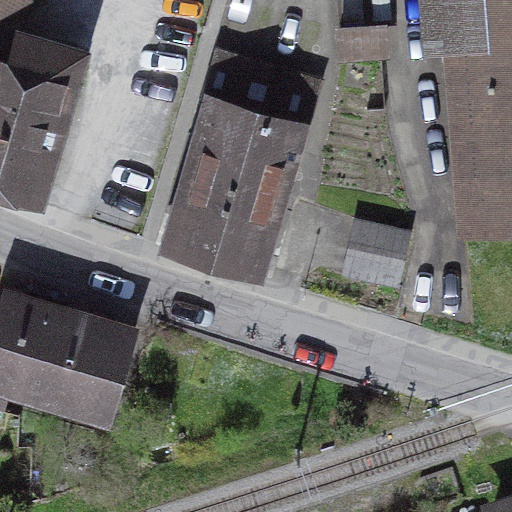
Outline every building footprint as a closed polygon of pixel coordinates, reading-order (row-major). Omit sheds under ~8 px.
[(0,0),(0,10),(22,0),(0,0)] [(451,42),(465,228),(511,224),(511,0),(427,0),(430,44),(451,42)] [(339,23),(341,54),(381,51),(378,20),(339,23)] [(206,136),(176,238),(252,260),(279,169),(291,173),(302,125),(298,124),(312,80),(216,52),(192,132),(206,136)] [(0,177),(32,187),(65,75),(0,55),(0,177)] [(354,217),(341,272),(397,284),(409,229),(354,217)] [(1,297),(0,301),(0,372),(102,404),(123,334),(1,297)] [(511,511),(511,499),(493,506),(494,511),(511,511)]
